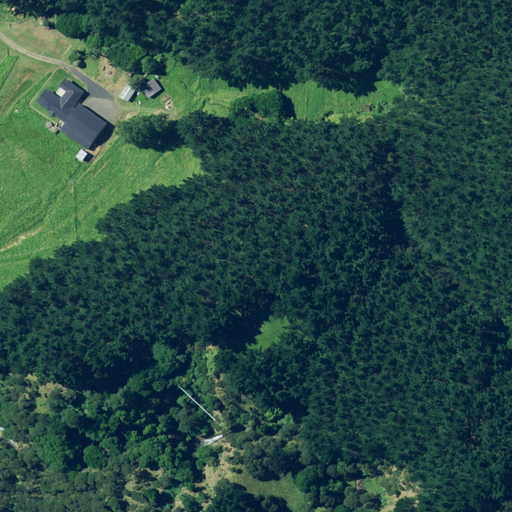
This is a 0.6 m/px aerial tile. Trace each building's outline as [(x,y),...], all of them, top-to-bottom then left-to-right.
[(99,61),(98,64),(99,65),(93,75),(92,75),(89,79),(97,83),(96,85),(112,94),(116,86),(114,84),(120,72),(99,61)] [(161,89),(153,79),(142,89),(149,98),(161,89)] [(68,124),(78,110),(75,108),(86,92),(71,81),(66,89),(70,92),(65,99),(50,88),(39,102),(53,113),(52,115),(58,119),(59,118),(68,124)] [(136,90),(128,85),(119,97),(128,102),(136,90)] [(168,98),(164,92),(159,96),(162,102),(168,98)] [(78,110),(68,124),(62,131),(88,150),(107,124),(82,105),(78,110)] [(55,133),(56,133),(57,133),(57,132),(58,132),(58,131),(58,130),(59,130),(58,129),(58,128),(57,127),(56,127),(55,127),(54,127),(53,127),(54,127),(54,126),(54,125),(53,124),(53,123),(52,123),(51,122),(50,122),(49,122),(49,123),(48,123),(47,124),(47,125),(47,126),(47,127),(47,128),(48,128),(49,129),(50,129),(51,129),(52,129),(52,130),(52,131),(52,132),(53,132),(53,133),(54,133),(55,133)]
